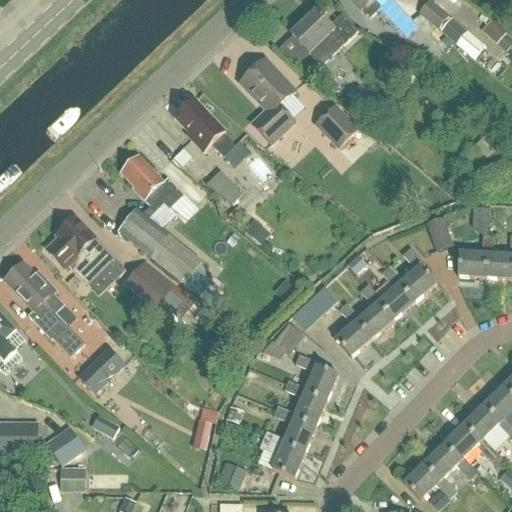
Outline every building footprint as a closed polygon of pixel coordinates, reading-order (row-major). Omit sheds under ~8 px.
[(349,0),(363,15),(379,0),(349,0)] [(437,35),(449,21),(429,4),(417,18),(437,35)] [(333,39),(344,51),(362,34),(346,17),(334,29),(321,14),(296,38),(313,57),(333,39)] [(475,65),(486,51),(451,23),(440,37),(475,65)] [(490,23),(480,33),(492,46),(503,35),(490,23)] [(511,43),(506,38),(496,48),(505,57),(511,50),(511,43)] [(287,85),(268,65),(243,88),(270,116),(255,130),(275,150),(299,128),(283,111),(300,96),(289,84),(287,85)] [(360,89),(345,103),(368,127),(383,113),(360,89)] [(228,137),(197,105),(177,124),(191,139),(189,141),(205,158),(228,137)] [(337,155),(359,135),(335,109),(313,129),(337,155)] [(486,138),(475,150),(487,161),(498,149),(486,138)] [(215,154),(233,171),(245,157),(227,140),(215,154)] [(167,189),(141,162),(134,168),(127,169),(122,173),(124,178),(137,192),(134,194),(155,215),(164,206),(173,215),(187,202),(171,185),(167,189)] [(222,177),(208,191),(233,211),(244,200),(222,177)] [(199,270),(202,267),(135,213),(117,237),(184,290),(199,270)] [(106,254),(103,257),(94,248),(97,244),(77,223),(59,241),(62,244),(52,253),(52,259),(66,275),(71,270),(90,290),(110,271),(121,282),(128,275),(117,264),(106,254)] [(253,226),(245,236),(262,249),(269,240),(253,226)] [(439,254),(452,250),(444,227),(431,232),(439,254)] [(488,260),(493,260),(494,240),(483,239),(482,259),(460,258),(458,282),(487,284),(488,260)] [(511,241),(510,261),(493,260),(488,260),(487,284),(511,285),(511,241)] [(400,289),(415,307),(437,289),(422,271),(425,269),(411,253),(403,260),(416,275),(403,286),(400,289)] [(369,290),(372,289),(364,280),(372,273),(363,264),(351,274),(360,283),(358,284),(365,292),(369,290)] [(146,265),(140,272),(151,281),(156,274),(146,265)] [(27,309),(50,288),(41,279),(38,281),(26,268),(6,286),(27,309)] [(199,270),(184,290),(211,311),(226,293),(199,270)] [(400,289),(403,286),(390,271),(382,278),(395,293),(382,305),(378,307),(394,326),(415,307),(400,289)] [(304,285),(311,292),(320,283),(314,276),(304,285)] [(59,297),(50,288),(27,309),(35,318),(31,322),(54,346),(55,345),(73,364),(87,351),(58,320),(67,311),(56,299),(59,297)] [(382,305),(369,290),(365,292),(360,297),(373,312),(360,323),(357,325),(373,344),(394,326),(378,307),(382,305)] [(326,292),(309,308),(323,323),(339,307),(326,292)] [(188,330),(202,314),(188,303),(175,319),(188,330)] [(357,325),(360,323),(347,308),(339,315),(352,330),(335,344),(351,362),(373,344),(357,325)] [(19,335),(0,314),(0,372),(7,379),(24,363),(7,345),(19,335)] [(287,357),(273,345),(264,357),(281,364),(287,357)] [(96,401),(125,371),(107,353),(77,383),(96,401)] [(305,396),(327,406),(338,379),(317,370),(318,367),(299,359),(295,369),(313,377),(306,393),(305,396)] [(305,396),(306,393),(288,385),(284,395),(302,402),(296,418),(294,422),(316,432),(327,406),(305,396)] [(511,397),(505,390),(485,410),(501,427),(504,424),(511,416),(511,397)] [(511,444),(511,432),(504,424),(501,427),(485,410),(464,429),(481,447),(484,444),(496,432),(510,446),(511,444)] [(294,422),(296,418),(277,411),(273,421),(291,428),(285,444),(283,448),(305,457),(316,432),(294,422)] [(231,412),(226,425),(239,429),(243,416),(231,412)] [(120,433),(102,423),(97,434),(114,443),(120,433)] [(199,427),(197,437),(210,439),(212,430),(199,427)] [(0,458),(38,460),(38,430),(0,429),(0,458)] [(505,466),(484,444),(481,447),(464,429),(444,449),(461,466),(464,463),(476,451),(490,466),(497,473),(505,466)] [(47,448),(62,472),(86,455),(71,432),(47,448)] [(272,475),(294,484),(305,457),(283,448),(285,444),(267,437),(260,453),(278,461),(272,475)] [(478,478),(464,463),(461,466),(444,449),(424,468),(441,486),(444,483),(456,471),(470,485),(478,478)] [(238,495),(246,475),(228,468),(220,488),(238,495)] [(457,497),(444,483),(441,486),(424,468),(403,488),(420,505),(436,490),(450,505),(457,497)] [(61,472),(61,497),(86,497),(86,472),(61,472)] [(442,497),(430,507),(434,511),(444,511),(451,507),(442,497)] [(124,503),(120,511),(134,511),(136,508),(124,503)]
